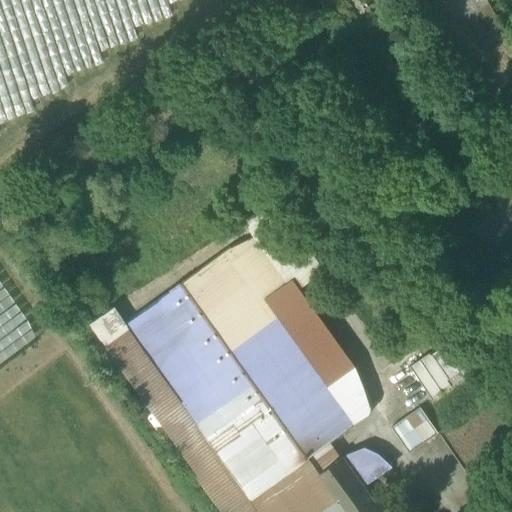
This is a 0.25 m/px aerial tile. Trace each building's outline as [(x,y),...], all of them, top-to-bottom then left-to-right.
[(341,31),(363,68),(410,39),(387,0),(327,0),(345,29),(341,31)] [(511,106),(511,43),(486,0),(409,0),(484,124),(511,106)] [(410,39),(363,68),(374,85),(421,57),(410,39)] [(374,85),(408,141),(455,113),(421,57),(374,85)] [(511,106),(484,124),(494,141),(511,129),(511,106)] [(255,235),(230,247),(243,266),(265,249),(255,235)] [(123,325),(248,500),(308,457),(355,423),(265,297),(288,281),(265,249),(243,266),(230,247),(123,325)] [(378,406),(288,281),(265,297),(355,423),(378,406)] [(248,500),(123,325),(111,308),(87,323),(222,511),(347,511),(338,500),(328,507),(309,481),(320,473),(308,457),(248,500)] [(461,332),(444,344),(446,347),(431,357),(429,354),(413,365),(436,399),(484,366),(461,332)] [(391,427),(409,453),(438,433),(420,407),(391,427)] [(366,447),(341,458),(364,488),(391,469),(382,457),(366,447)] [(338,500),(347,511),(387,511),(380,501),(376,504),(364,488),(341,458),(320,473),(309,481),(328,507),(338,500)]
